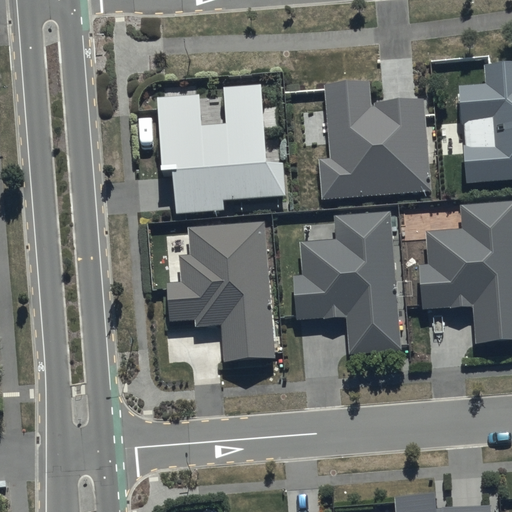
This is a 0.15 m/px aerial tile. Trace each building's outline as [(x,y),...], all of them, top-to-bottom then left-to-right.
[(484,81),(459,82),(466,182),(511,178),(511,61),(484,63),(484,81)] [(435,141),(428,142),(425,97),(373,100),(371,80),(324,83),(329,156),(318,157),(321,197),(430,190),(429,164),(436,163),(435,141)] [(468,304),(471,343),(511,340),(511,199),(461,203),(463,227),(426,230),(428,261),(417,262),(420,308),(468,304)] [(290,272),(293,316),(345,313),(348,350),(397,346),(388,212),(334,216),(335,235),(299,237),(301,271),(290,272)] [(190,253),(179,254),(181,281),(166,281),(168,319),(194,317),(194,326),(219,325),(222,359),(273,355),(266,218),(189,223),(189,227),(190,253)] [(398,511),(437,511),(437,500),(398,503),(398,511)]
